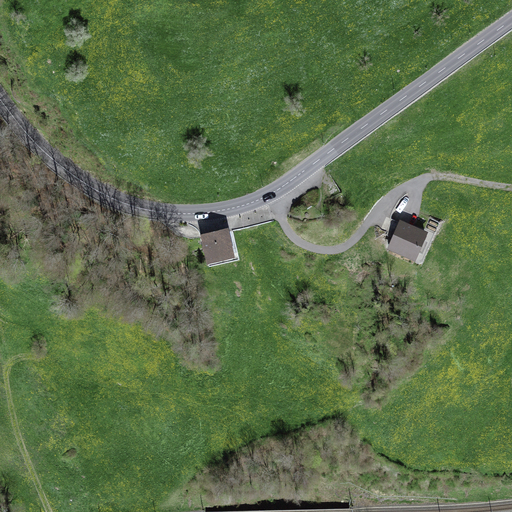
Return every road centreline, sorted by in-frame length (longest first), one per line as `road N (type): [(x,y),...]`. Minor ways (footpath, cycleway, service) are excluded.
road 1 (secondary): [(0,98),(71,175),(116,203),(206,213),(277,190),(511,19)]
road 2 (track): [(50,511),(15,423),(7,368),(29,357),(110,375),(153,373)]
